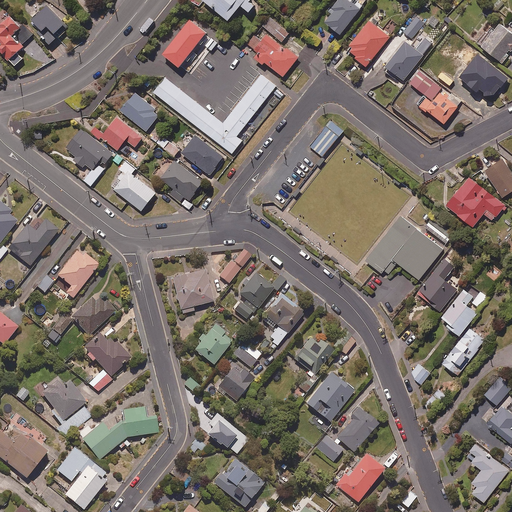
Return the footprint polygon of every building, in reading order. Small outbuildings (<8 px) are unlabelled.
[(256,6),(248,0),(202,0),(230,22),(241,7),(250,13),(256,6)] [(338,0),(322,20),(336,31),(341,36),(369,0),(368,0),(338,0)] [(413,6),(404,0),(401,0),(397,7),(407,14),(409,11),(410,11),(413,6)] [(66,25),(48,7),(33,22),(42,31),(39,34),(51,45),(60,36),(58,33),(66,25)] [(19,31),(22,29),(4,9),(0,12),(0,52),(14,68),(24,59),(18,53),(26,46),(24,44),(28,40),(19,31)] [(432,16),(428,23),(445,34),(449,28),(432,16)] [(425,24),(417,17),(404,33),(412,39),(425,24)] [(214,39),(191,21),(163,55),(180,69),(187,60),(193,65),(214,39)] [(391,37),(370,21),(351,46),(353,47),(348,53),(367,67),(391,37)] [(290,34),(275,23),(268,32),(283,43),(290,34)] [(331,36),(317,25),(313,31),(327,42),(331,36)] [(511,51),(511,33),(500,25),(483,48),(503,63),(511,51)] [(283,47),(268,35),(252,56),(263,65),(265,63),(284,78),(300,58),(292,52),(298,45),(290,39),(283,47)] [(433,44),(426,38),(417,50),(405,41),(385,67),(404,82),(433,44)] [(510,77),(477,55),(460,80),(479,93),(480,91),(490,98),(493,94),(496,96),(510,77)] [(442,89),(420,71),(410,83),(433,101),(442,89)] [(276,84),(261,72),(223,120),(165,75),(153,90),(232,151),(242,138),(237,134),(276,84)] [(472,92),(458,82),(453,88),(467,98),(472,92)] [(433,103),(427,99),(421,107),(446,125),(462,103),(444,89),(433,103)] [(147,132),(160,116),(156,112),(157,111),(136,93),(121,111),(147,132)] [(144,139),(118,118),(105,135),(95,127),(90,133),(105,145),(108,142),(119,151),(127,141),(136,148),(144,139)] [(315,135),(308,145),(322,157),(344,131),(330,119),(315,135)] [(114,154),(82,129),(67,148),(78,157),(75,161),(83,167),(86,164),(93,170),(85,181),(92,186),(107,167),(106,165),(114,154)] [(224,155),(195,131),(180,150),(210,173),(224,155)] [(169,140),(156,132),(152,139),(164,147),(169,140)] [(171,143),(167,148),(176,155),(180,150),(171,143)] [(124,159),(117,154),(113,161),(119,166),(124,159)] [(204,182),(169,160),(158,176),(175,188),(170,195),(182,203),(185,199),(190,202),(204,182)] [(511,171),(504,160),(486,172),(504,199),(511,193),(511,171)] [(136,169),(127,162),(121,170),(127,174),(115,191),(143,212),(157,193),(132,175),(136,169)] [(506,206),(470,178),(448,207),(474,228),(485,215),(494,222),(506,206)] [(12,212),(0,202),(0,244),(18,222),(9,215),(12,212)] [(442,249),(399,215),(364,260),(380,273),(383,270),(387,273),(396,262),(418,279),(442,249)] [(59,231),(46,221),(36,233),(27,226),(9,249),(31,266),(59,231)] [(100,266),(79,250),(58,276),(64,280),(58,286),(74,298),(100,266)] [(230,284),(251,256),(244,250),(233,263),(231,262),(220,276),(230,284)] [(456,267),(445,259),(416,297),(426,304),(428,302),(441,312),(458,290),(445,280),(456,267)] [(501,272),(494,266),(487,275),(495,281),(501,272)] [(214,303),(206,271),(172,280),(182,315),(194,312),(193,308),(214,303)] [(275,289),(257,274),(240,295),(245,299),(234,313),(245,322),(253,313),(255,314),(275,289)] [(55,282),(47,276),(37,287),(45,294),(55,282)] [(287,281),(281,276),(274,284),(279,289),(287,281)] [(474,298),(465,290),(443,319),(450,324),(447,327),(460,337),(478,314),(468,306),(474,298)] [(117,312),(99,292),(72,318),(89,337),(117,312)] [(489,298),(481,292),(473,303),(481,309),(489,298)] [(305,315),(282,295),(266,314),(273,320),(270,324),(277,330),(269,339),(278,346),(305,315)] [(0,343),(4,346),(19,328),(0,313),(0,343)] [(62,316),(57,314),(53,323),(50,326),(53,329),(62,316)] [(73,321),(65,315),(55,328),(63,334),(73,321)] [(226,333),(216,325),(206,338),(203,335),(199,341),(202,343),(195,351),(214,366),(233,342),(224,335),(226,333)] [(485,340),(470,329),(443,365),(459,376),(485,340)] [(59,337),(53,331),(48,338),(54,343),(59,337)] [(357,341),(345,332),(334,347),(345,356),(357,341)] [(107,343),(100,335),(85,349),(104,370),(90,384),(98,393),(114,378),(113,376),(132,359),(113,338),(107,343)] [(318,344),(310,339),(295,360),(308,370),(306,374),(313,379),(334,352),(320,342),(318,344)] [(261,356),(243,343),(234,356),(251,369),(261,356)] [(274,360),(267,356),(261,365),(269,369),(274,360)] [(430,373),(418,363),(411,372),(414,379),(421,385),(430,373)] [(240,374),(234,369),(219,387),(237,402),(255,380),(243,370),(240,374)] [(355,392),(331,374),(306,405),(330,424),(355,392)] [(64,386),(58,378),(40,392),(63,421),(87,403),(70,382),(64,386)] [(510,388),(497,378),(485,395),(498,405),(510,388)] [(30,394),(23,388),(16,396),(23,402),(30,394)] [(443,397),(437,391),(425,404),(432,410),(443,397)] [(511,413),(501,405),(487,424),(511,443),(511,413)] [(92,417),(84,407),(62,426),(71,436),(92,417)] [(148,419),(146,408),(123,412),(124,423),(119,424),(113,416),(83,439),(99,460),(128,438),(159,433),(156,418),(148,419)] [(352,421),(337,439),(334,442),(339,445),(341,442),(355,454),(379,425),(359,408),(350,419),(352,421)] [(231,427),(221,419),(208,437),(236,458),(249,440),(231,427)] [(14,444),(0,433),(0,459),(15,471),(16,470),(28,479),(47,454),(31,441),(30,443),(21,435),(14,444)] [(344,450),(327,437),(317,449),(334,462),(344,450)] [(510,471),(477,445),(468,457),(474,462),(472,465),(482,472),(473,484),(478,487),(473,494),(485,503),(510,471)] [(106,474),(74,449),(57,471),(74,485),(65,497),(84,511),(106,483),(102,479),(106,474)] [(358,505),(386,470),(368,455),(371,453),(367,449),(356,462),(360,465),(348,479),(345,476),(336,487),(358,505)] [(511,456),(509,454),(503,461),(511,468),(511,456)] [(265,484),(235,461),(225,473),(224,472),(214,485),(245,509),(265,484)] [(417,498),(410,492),(401,503),(408,509),(417,498)] [(267,511),(271,508),(265,503),(258,511),(267,511)]
